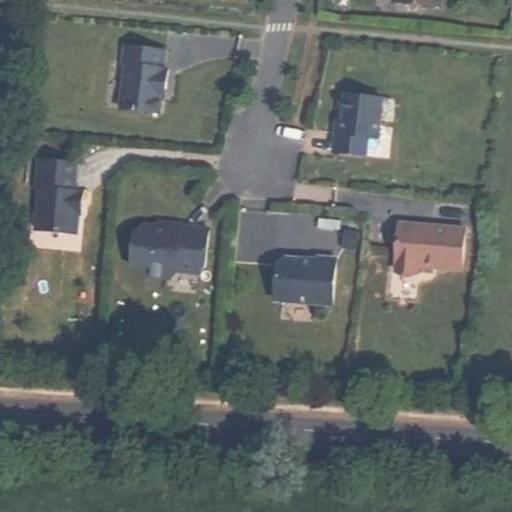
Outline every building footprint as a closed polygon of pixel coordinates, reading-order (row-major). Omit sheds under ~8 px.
[(123,62),(118,106),(158,111),(160,97),(161,86),(163,87),(166,67),(161,66),(164,49),(123,44),(121,62),(123,62)] [(332,150),(365,153),(368,135),(377,136),(381,95),(344,92),(341,117),(339,131),(334,131),(332,150)] [(34,227),(75,232),(77,211),(79,212),(81,190),(72,189),(75,161),(37,158),(34,187),(38,187),(34,227)] [(157,219),(156,224),(181,227),(181,224),(182,221),(157,219)] [(398,221),(395,268),(417,270),(418,264),(462,267),(465,226),(398,221)] [(135,265),(142,273),(168,276),(177,269),(196,271),(203,265),(207,227),(181,224),(181,227),(156,224),(142,223),(134,229),(130,264),(135,265)] [(276,263),(273,298),(332,303),(335,257),(316,256),(315,259),(285,257),(276,263)]
